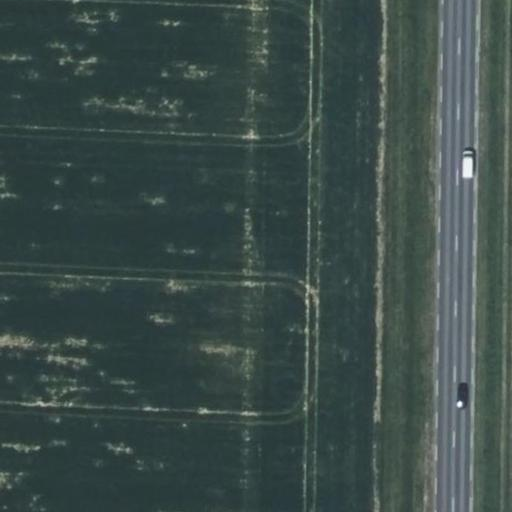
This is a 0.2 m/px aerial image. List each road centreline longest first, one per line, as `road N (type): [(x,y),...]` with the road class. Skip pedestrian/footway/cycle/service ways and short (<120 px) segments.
road 1 (track): [(387,0),(378,511)]
road 2 (primary): [(456,0),(448,511)]
